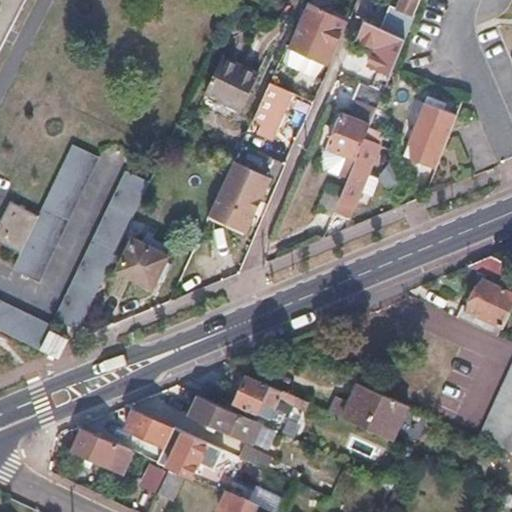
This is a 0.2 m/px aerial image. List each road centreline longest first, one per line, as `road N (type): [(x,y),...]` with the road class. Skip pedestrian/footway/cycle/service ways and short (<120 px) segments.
road 1 (secondary): [(0,441),(254,316)]
road 2 (secondary): [(511,211),(254,316)]
road 3 (secondary): [(254,316),(0,406)]
